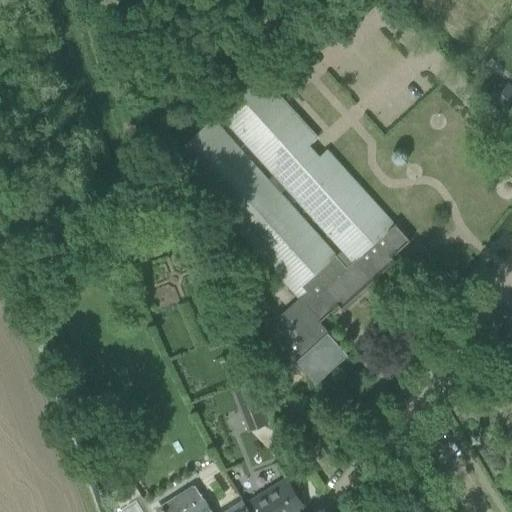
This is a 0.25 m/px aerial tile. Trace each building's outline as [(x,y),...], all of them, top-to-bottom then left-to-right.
[(260,162),(275,177),(270,182),(256,166),(214,119),(172,159),(219,210),(299,299),(319,323),(338,306),(343,312),(344,311),(343,310),(394,263),(396,264),(396,263),(391,258),(412,239),(411,238),(410,239),(397,225),(329,149),(320,157),(315,152),(311,146),(319,139),(299,117),(262,77),(218,116),(260,162)] [(511,117),(511,87),(507,84),(492,101),(511,117)] [(390,155),(390,158),(391,160),(393,163),(395,165),(398,165),(401,165),(404,164),(406,161),(407,159),(407,156),(406,153),(405,151),(402,149),(399,148),(396,149),(394,150),(392,152),(390,155)] [(148,224),(136,229),(141,242),(153,237),(148,224)] [(299,299),(279,318),(291,355),(299,352),(303,357),(296,362),(315,383),(313,384),(314,385),(350,353),(349,352),(348,354),(329,333),(331,332),(330,331),(328,333),(319,323),(299,299)] [(267,424),(249,380),(230,387),(248,432),(267,424)] [(244,505),(248,511),(296,511),(304,507),(286,478),(244,505)] [(186,511),(184,511),(248,511),(244,505),(242,501),(223,511),(210,511),(194,486),(193,487),(192,486),(176,496),(186,511)] [(123,511),(143,511),(137,500),(122,509),(123,511)]
